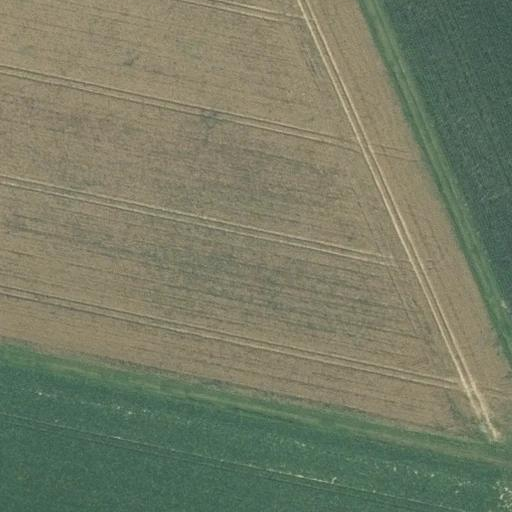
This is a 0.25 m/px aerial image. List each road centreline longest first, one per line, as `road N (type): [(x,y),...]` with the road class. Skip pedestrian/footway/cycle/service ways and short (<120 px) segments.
road 1 (track): [(0,351),(511,459)]
road 2 (track): [(368,0),(511,343)]
